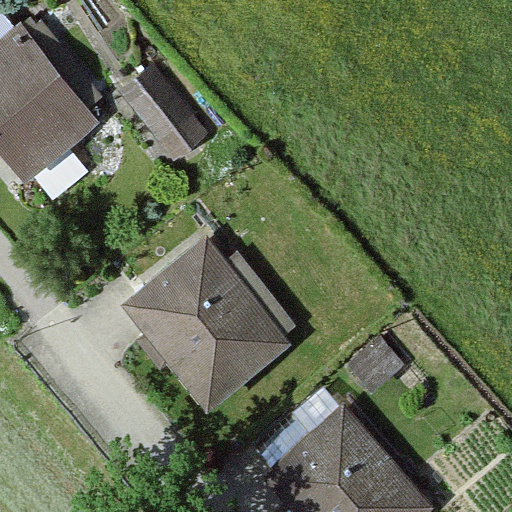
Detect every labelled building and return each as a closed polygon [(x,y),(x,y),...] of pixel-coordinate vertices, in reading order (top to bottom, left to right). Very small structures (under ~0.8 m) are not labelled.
[(101,123),(23,28),(0,46),(0,145),(30,181),(101,123)] [(205,127),(153,63),(123,87),(175,151),(205,127)] [(291,350),(207,241),(124,305),(207,414),(291,350)] [(370,342),(353,357),(376,384),(393,369),(370,342)] [(428,511),(340,407),(263,472),(296,511),(428,511)]
